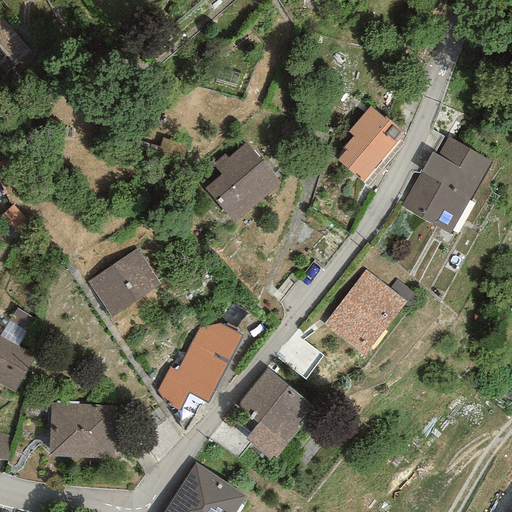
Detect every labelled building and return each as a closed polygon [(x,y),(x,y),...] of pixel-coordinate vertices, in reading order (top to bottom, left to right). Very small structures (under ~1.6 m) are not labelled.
[(352,136),(343,147),(346,149),(336,161),(362,182),(403,133),(384,117),(383,119),(369,107),(347,132),(352,136)] [(491,161),(447,137),(437,155),(430,152),(400,207),(450,234),(468,200),(469,201),(491,161)] [(233,223),(280,184),(245,143),(227,158),(224,155),(212,165),(220,174),(204,188),(233,223)] [(160,284),(136,248),(86,282),(110,318),(160,284)] [(406,302),(364,270),(323,325),(365,357),(406,302)] [(16,308),(0,334),(0,336),(17,347),(34,319),(16,308)] [(178,412),(188,393),(208,404),(241,335),(218,323),(199,328),(175,371),(169,368),(157,392),(165,405),(178,412)] [(0,385),(13,393),(34,355),(17,347),(0,336),(0,385)] [(316,410),(266,369),(237,404),(259,423),(245,439),(270,459),(273,456),(276,459),(316,410)] [(115,405),(50,403),(49,457),(113,459),(115,405)] [(0,458),(5,459),(9,436),(0,434),(0,458)] [(236,511),(246,496),(195,463),(162,511),(236,511)]
